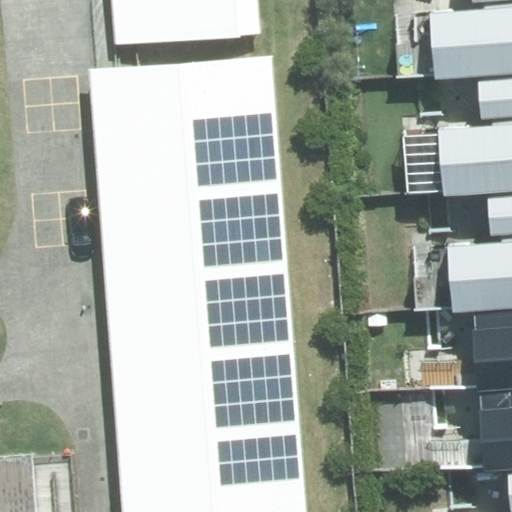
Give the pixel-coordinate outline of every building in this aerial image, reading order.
[(118,0),(122,43),(247,33),(244,0),(118,0)] [(511,0),(479,0),(480,4),(438,7),(443,72),(511,66),(511,0)] [(309,511),(276,50),(104,63),(136,511),(309,511)] [(511,70),(488,72),(492,116),(437,121),(442,184),(511,178),(511,70)] [(511,191),(496,193),(499,233),(455,236),(460,306),(511,302),(511,191)] [(511,309),(483,312),(488,382),(511,379),(511,309)] [(511,401),(485,403),(489,461),(511,459),(511,401)] [(0,511),(33,511),(30,454),(0,455),(0,511)]
